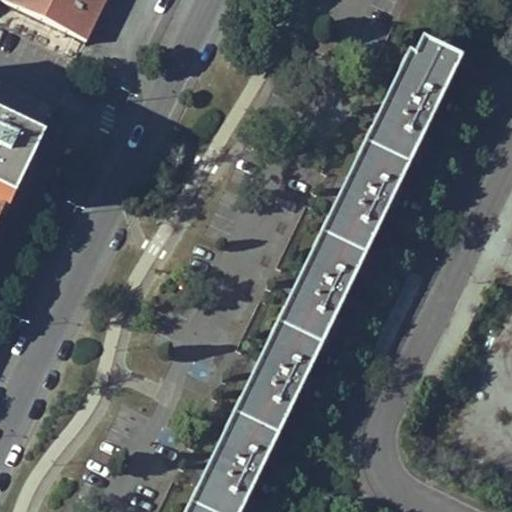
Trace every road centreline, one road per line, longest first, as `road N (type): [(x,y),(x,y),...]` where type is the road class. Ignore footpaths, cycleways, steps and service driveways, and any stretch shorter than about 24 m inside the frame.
road 1 (unclassified): [(204,0),(0,420)]
road 2 (residential): [(438,511),(399,493),(381,460),(383,428),(511,158)]
